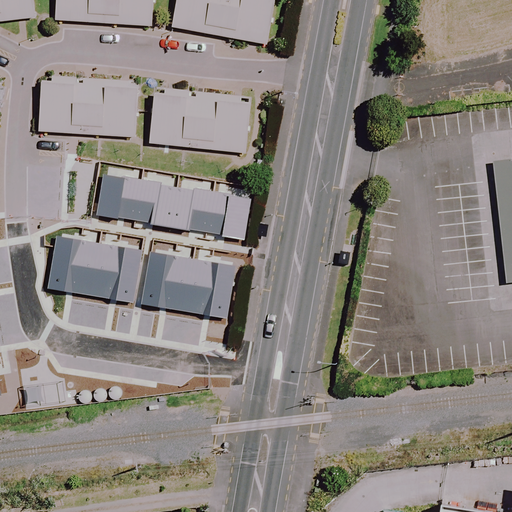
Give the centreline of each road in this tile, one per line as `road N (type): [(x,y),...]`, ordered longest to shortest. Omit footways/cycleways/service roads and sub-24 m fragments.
road 1 (residential): [(276,384),(67,346),(38,327),(25,301),(18,91),(31,65),(70,52),(324,82)]
road 2 (secondary): [(324,82),(276,384)]
road 3 (track): [(511,78),(324,82)]
road 4 (secondary): [(276,384),(253,511)]
